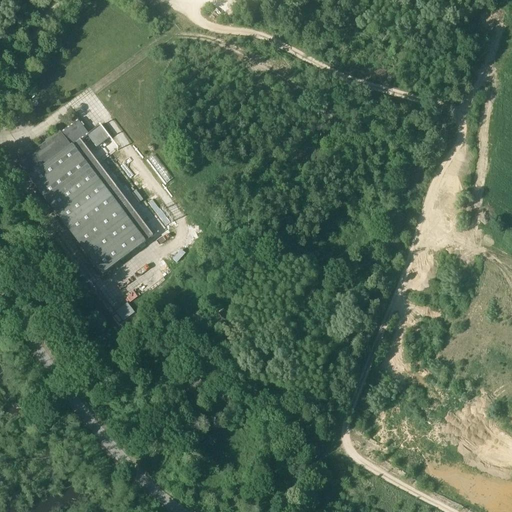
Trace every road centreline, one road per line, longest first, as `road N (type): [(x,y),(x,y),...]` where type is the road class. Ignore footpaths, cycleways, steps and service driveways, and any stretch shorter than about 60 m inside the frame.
road 1 (track): [(178,0),(221,29),(261,36),(454,115),(458,162),(431,232),(511,274)]
road 2 (tertiary): [(178,511),(71,398),(0,293)]
road 3 (unclassified): [(0,101),(28,70),(66,0)]
